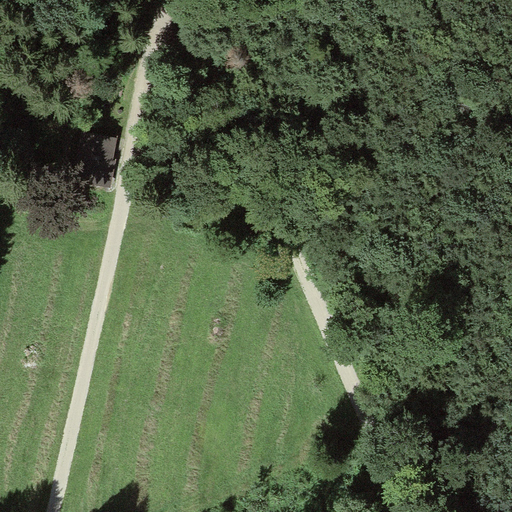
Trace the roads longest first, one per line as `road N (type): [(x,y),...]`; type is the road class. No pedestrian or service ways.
road 1 (track): [(412,511),(177,0)]
road 2 (track): [(177,4),(152,55),(52,511)]
